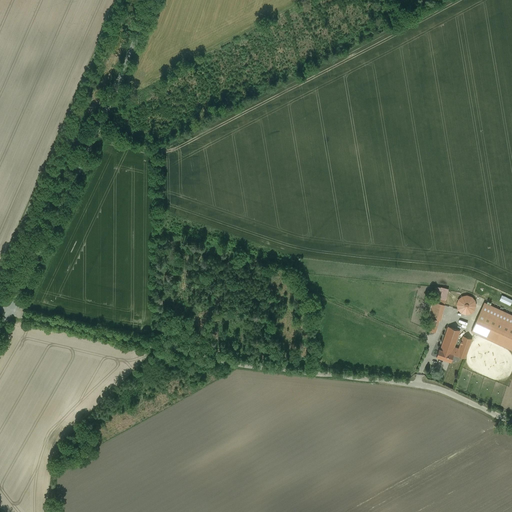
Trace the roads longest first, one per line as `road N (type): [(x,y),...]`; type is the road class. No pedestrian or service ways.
road 1 (unclassified): [(9,311),(250,366),(431,386),(511,422)]
road 2 (unclassified): [(9,311),(151,0)]
